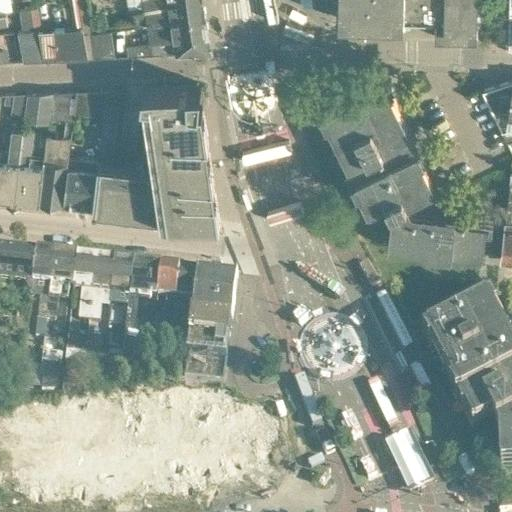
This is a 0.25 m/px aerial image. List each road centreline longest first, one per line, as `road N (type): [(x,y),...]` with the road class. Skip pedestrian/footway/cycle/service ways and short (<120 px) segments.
road 1 (tertiary): [(448,511),(309,234)]
road 2 (residential): [(277,248),(0,218)]
road 3 (residential): [(248,55),(511,59)]
road 4 (residential): [(249,71),(0,80)]
road 5 (residential): [(285,265),(250,276),(239,386),(260,393),(333,364)]
road 6 (tertiary): [(333,364),(404,511)]
road 7 (tertiary): [(271,194),(249,71)]
